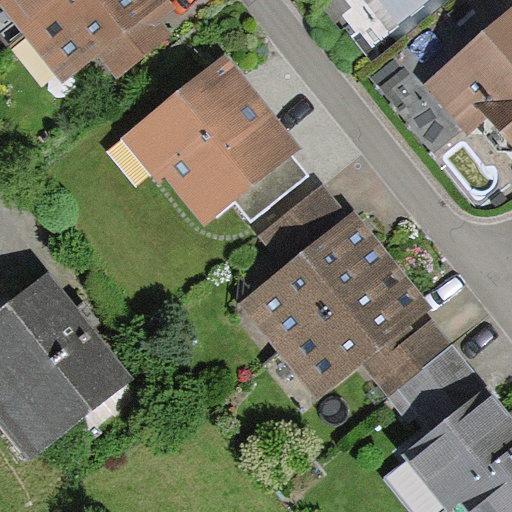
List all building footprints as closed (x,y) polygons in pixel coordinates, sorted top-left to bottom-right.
[(155,6),(163,0),(9,0),(73,79),(103,55),(121,78),(176,33),(155,6)] [(511,124),(511,11),(436,82),(480,130),(500,111),(511,124)] [(304,147),(227,53),(122,139),(159,184),(165,178),(206,228),(235,204),(293,156),(304,147)] [(310,176),(293,156),(235,204),(287,266),(351,218),(315,172),(310,176)] [(367,365),(431,312),(435,309),(356,213),(351,218),(287,266),(241,304),(321,402),(367,365)] [(0,417),(33,459),(131,379),(78,315),(46,275),(0,311),(0,417)] [(424,441),(490,386),(431,312),(367,365),(424,441)] [(492,466),(511,449),(511,413),(490,386),(424,441),(404,456),(449,510),(461,500),(496,472),(492,466)] [(511,511),(511,449),(492,466),(496,472),(461,500),(470,511),(511,511)]
